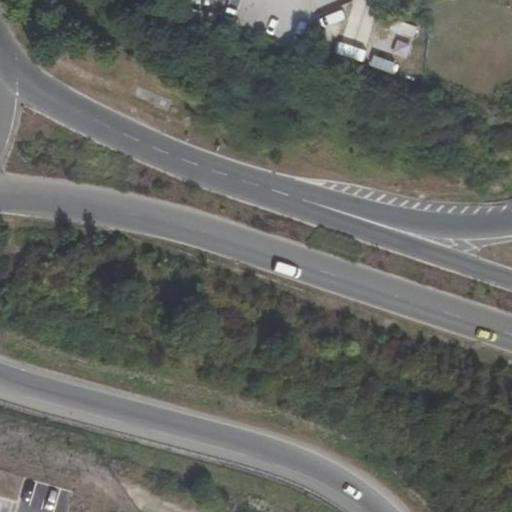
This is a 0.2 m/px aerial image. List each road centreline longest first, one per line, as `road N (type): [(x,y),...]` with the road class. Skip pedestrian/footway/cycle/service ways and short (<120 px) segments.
road 1 (primary): [(0,196),(166,221),(511,335)]
road 2 (primary): [(0,371),(262,445),(319,467),(387,511)]
road 3 (primary): [(305,200),(186,161),(56,101),(0,52)]
road 4 (primary): [(511,280),(354,228),(305,200)]
road 5 (primary): [(511,224),(464,230),(305,200)]
